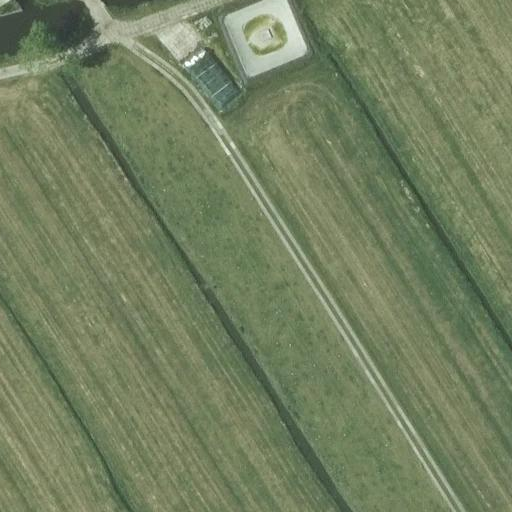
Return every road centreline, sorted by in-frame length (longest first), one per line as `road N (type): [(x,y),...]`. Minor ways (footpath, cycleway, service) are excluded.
road 1 (track): [(458,511),(202,108),(172,76),(113,37)]
road 2 (track): [(221,0),(0,75)]
